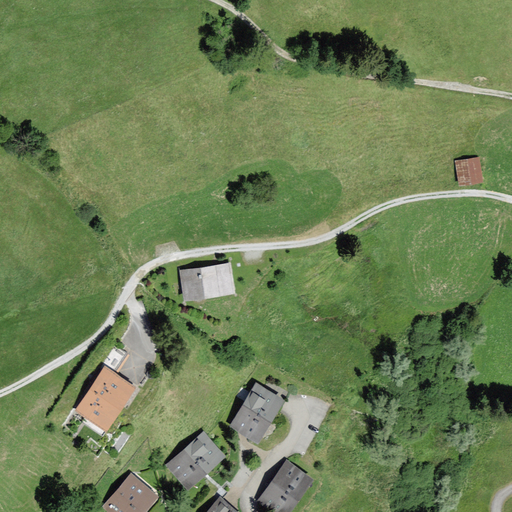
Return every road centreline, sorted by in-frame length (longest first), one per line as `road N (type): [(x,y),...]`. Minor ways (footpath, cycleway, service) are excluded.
road 1 (track): [(0,392),(101,334),(133,280),(156,261),(300,243),(420,196),(511,200)]
road 2 (track): [(511,95),(296,60),(215,0)]
road 3 (residential): [(249,511),(248,495),(295,436),(307,402)]
